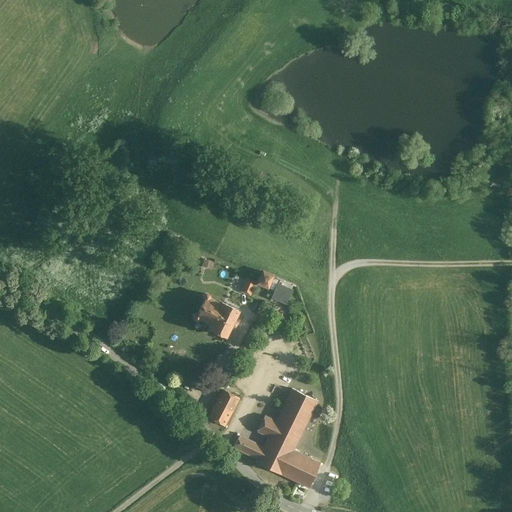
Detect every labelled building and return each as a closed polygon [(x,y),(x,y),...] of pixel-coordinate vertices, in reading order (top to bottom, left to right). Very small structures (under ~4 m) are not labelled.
[(211,267),(213,261),(204,259),(202,265),(211,267)] [(273,275),(262,271),(257,283),(267,288),(272,276),(273,275)] [(293,285),(272,276),(267,288),(275,291),(272,297),(285,302),(293,285)] [(255,282),(246,279),(241,291),(250,295),(255,282)] [(220,304),(208,298),(208,296),(208,295),(207,294),(206,294),(205,293),(204,294),(203,294),(202,296),(202,297),(202,298),(203,299),(204,299),(197,313),(196,313),(194,313),(193,313),(192,314),(192,316),(192,317),(193,318),(194,319),(195,319),(196,319),(197,318),(204,321),(202,326),(226,337),(231,326),(235,327),(237,323),(233,321),(238,311),(221,302),(220,304)] [(292,388),(276,421),(270,418),(262,434),(268,437),(263,447),(257,459),(256,462),(281,475),(308,488),(320,463),(293,450),(318,401),(292,388)] [(223,390),(209,417),(224,425),(238,397),(223,390)] [(246,438),(240,435),(234,448),(240,451),(246,438)] [(257,444),(246,438),(240,451),(251,456),(257,444)] [(257,444),(251,456),(257,459),(263,447),(257,444)]
